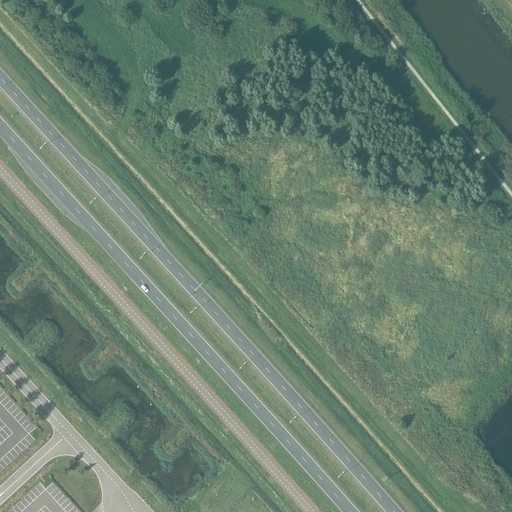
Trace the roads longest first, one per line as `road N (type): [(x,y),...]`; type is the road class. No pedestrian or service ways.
road 1 (trunk): [(391,511),(0,78)]
road 2 (trunk): [(0,128),(348,511)]
road 3 (unclassified): [(0,174),(305,511)]
